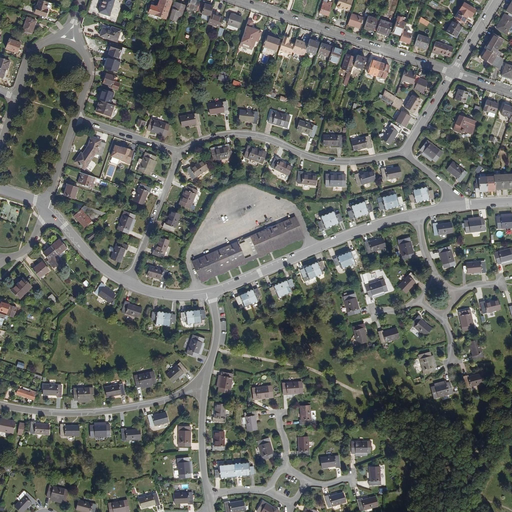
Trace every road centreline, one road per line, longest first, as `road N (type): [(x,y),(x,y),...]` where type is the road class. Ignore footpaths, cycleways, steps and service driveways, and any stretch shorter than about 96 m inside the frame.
road 1 (track): [(216,351),(302,365),(385,397),(408,418),(423,461),(472,421),(508,405)]
road 2 (residential): [(181,153),(236,133),(323,160),(402,152)]
road 3 (residential): [(450,72),(236,0)]
road 4 (residential): [(211,292),(415,214)]
road 5 (residential): [(205,378),(161,401),(109,410),(0,405)]
road 6 (residential): [(128,284),(181,153)]
